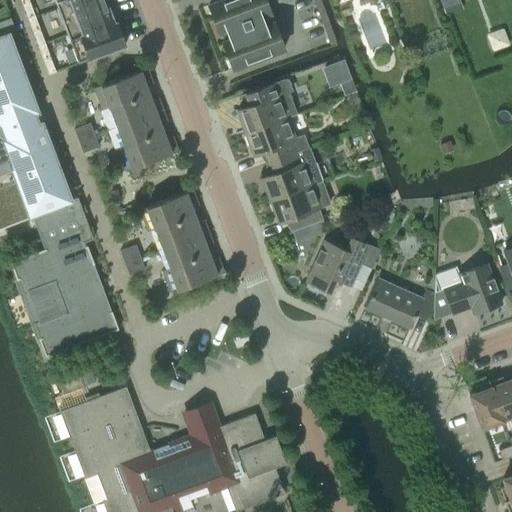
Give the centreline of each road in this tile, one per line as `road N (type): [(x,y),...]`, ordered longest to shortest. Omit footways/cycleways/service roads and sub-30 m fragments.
road 1 (residential): [(164,35),(43,81),(138,339),(261,296)]
road 2 (residential): [(261,296),(164,35)]
road 3 (residential): [(337,511),(281,352)]
road 4 (residential): [(465,511),(416,375)]
road 5 (residential): [(281,352),(312,340),(416,375)]
